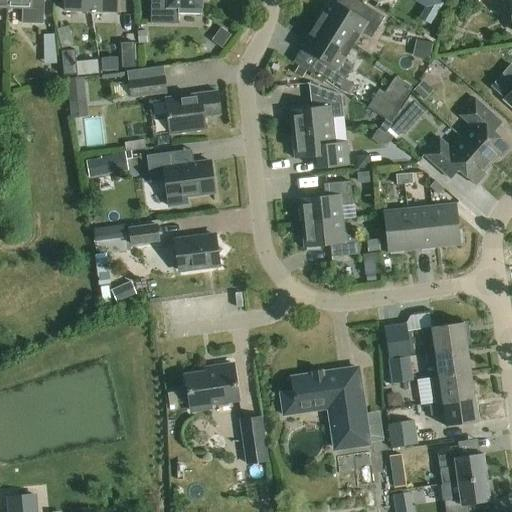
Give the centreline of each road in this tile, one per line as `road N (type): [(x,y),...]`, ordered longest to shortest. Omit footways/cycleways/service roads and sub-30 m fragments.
road 1 (residential): [(299,298),(264,257),(254,224),(245,73),(268,26),(268,0)]
road 2 (residential): [(299,298),(333,307),(492,285)]
road 3 (residential): [(142,335),(275,314),(299,298)]
